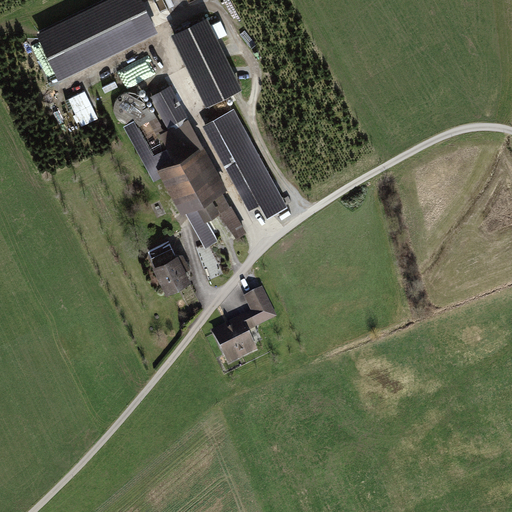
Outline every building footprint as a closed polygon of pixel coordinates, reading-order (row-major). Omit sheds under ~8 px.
[(56,77),(159,36),(151,16),(190,0),(98,0),(35,25),(56,77)] [(209,18),(173,35),(207,106),(243,89),(209,18)] [(172,85),(152,95),(170,129),(160,134),(164,142),(152,148),(161,165),(202,143),(172,85)] [(67,100),(81,126),(100,117),(85,90),(67,100)] [(112,107),(130,124),(145,107),(127,91),(112,107)] [(235,111),(204,128),(225,168),(237,162),(267,217),(286,207),(235,111)] [(148,149),(160,143),(150,120),(138,126),(148,149)] [(205,147),(160,169),(182,215),(200,207),(206,219),(221,211),(215,199),(227,193),(205,147)] [(232,207),(213,217),(227,243),(246,232),(232,207)] [(174,248),(151,260),(169,295),(192,284),(174,248)] [(255,314),(213,333),(228,367),(260,352),(250,331),(277,319),(263,291),(248,298),(255,314)]
